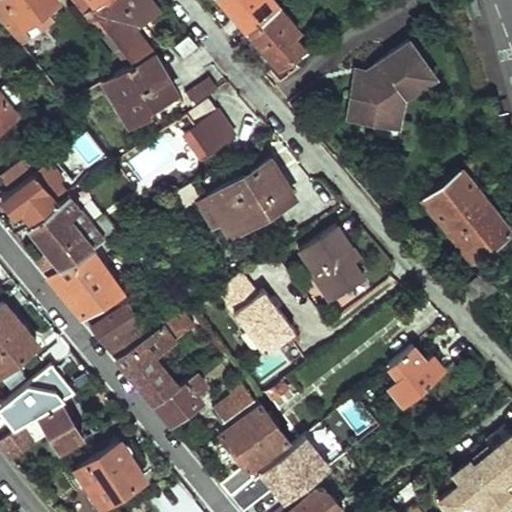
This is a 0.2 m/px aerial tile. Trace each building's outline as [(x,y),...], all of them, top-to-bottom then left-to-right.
[(53,0),(0,0),(0,26),(16,45),(26,37),(19,29),(30,20),(37,29),(50,20),(43,11),(55,2),(53,0)] [(71,0),(82,13),(89,8),(99,0),(71,0)] [(155,0),(99,0),(89,8),(132,60),(150,47),(133,27),(130,23),(156,1),(155,0)] [(165,1),(163,0),(155,0),(156,1),(130,23),(133,27),(165,1)] [(225,0),(248,26),(280,1),(279,0),(225,0)] [(477,0),(469,0),(474,17),(478,15),(482,14),(477,0)] [(248,26),(280,63),(305,44),(292,29),(299,22),(280,1),(248,26)] [(170,7),(150,23),(162,39),(182,22),(170,7)] [(187,31),(174,41),(184,52),(196,42),(187,31)] [(365,69),(364,78),(353,77),(350,95),(363,97),(360,120),(398,126),(403,97),(434,74),(407,37),(365,69)] [(101,77),(126,121),(146,110),(143,105),(174,88),(152,50),(101,77)] [(365,69),(355,67),(353,77),(364,78),(365,69)] [(217,84),(208,73),(197,81),(206,92),(217,84)] [(0,84),(0,127),(16,114),(9,105),(20,96),(7,79),(0,84)] [(197,81),(184,91),(192,102),(206,92),(197,81)] [(363,97),(350,95),(347,118),(360,120),(363,97)] [(232,130),(217,106),(183,128),(199,152),(232,130)] [(481,147),(474,153),(484,165),(506,146),(502,131),(481,147)] [(0,173),(0,174),(9,186),(41,160),(31,148),(0,173)] [(270,156),(205,196),(231,235),(294,194),(270,156)] [(60,176),(45,157),(41,160),(9,186),(0,194),(14,210),(20,206),(30,218),(64,190),(55,179),(60,176)] [(424,195),(474,258),(511,228),(461,164),(424,195)] [(30,218),(40,230),(35,234),(47,247),(36,258),(48,271),(89,245),(116,228),(101,210),(90,219),(79,205),(89,196),(76,180),(64,190),(30,218)] [(79,205),(90,219),(101,210),(89,196),(79,205)] [(336,220),(298,247),(314,269),(310,272),(329,298),(363,273),(354,260),(346,248),(353,243),(336,220)] [(353,243),(346,248),(354,260),(362,255),(353,243)] [(48,271),(81,312),(121,289),(89,245),(48,271)] [(237,269),(212,287),(258,352),(288,331),(259,290),(254,294),(237,269)] [(483,269),(462,285),(475,301),(495,284),(483,269)] [(0,297),(0,370),(34,339),(1,296),(0,297)] [(91,324),(116,354),(165,319),(161,313),(148,322),(143,315),(137,319),(126,302),(91,324)] [(171,328),(165,319),(116,354),(153,399),(177,382),(152,351),(193,323),(182,308),(176,312),(182,320),(171,328)] [(165,319),(171,328),(182,320),(176,312),(165,319)] [(394,371),(412,392),(441,367),(429,352),(423,358),(411,342),(387,362),(394,371)] [(177,382),(153,399),(170,419),(199,399),(192,390),(203,382),(194,370),(177,382)] [(404,399),(412,392),(394,371),(386,378),(404,399)] [(281,376),(265,388),(271,396),(287,384),(281,376)] [(241,378),(231,386),(234,390),(212,407),(222,420),(254,395),(241,378)] [(81,435),(57,399),(19,422),(20,425),(0,438),(0,442),(9,454),(32,438),(32,439),(48,429),(60,448),(81,435)] [(287,436),(259,402),(219,432),(243,462),(220,479),(229,492),(269,460),(264,454),(287,436)] [(493,511),(511,496),(511,429),(508,425),(471,457),(468,453),(450,470),(456,477),(436,494),(451,511),(454,511),(461,507),(465,511),(493,511)] [(326,464),(302,433),(229,492),(242,509),(275,483),(285,497),(326,464)] [(75,468),(100,505),(143,475),(118,437),(75,468)] [(326,464),(319,470),(330,482),(356,459),(346,448),(326,464)] [(271,510),(272,511),(339,511),(343,509),(325,487),(311,488),(297,501),(291,494),(285,497),(271,510)] [(404,511),(417,511),(421,509),(415,501),(404,511)]
